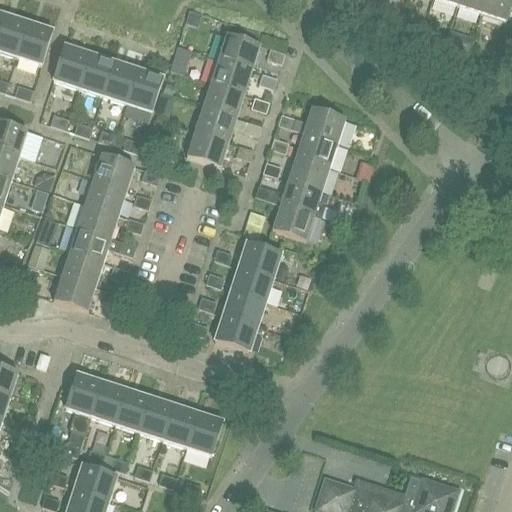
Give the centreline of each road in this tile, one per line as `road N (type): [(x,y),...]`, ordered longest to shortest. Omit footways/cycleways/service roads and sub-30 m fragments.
road 1 (residential): [(298,402),(468,166)]
road 2 (residential): [(468,166),(293,0)]
road 3 (residential): [(147,353),(192,199)]
road 4 (residential): [(298,402),(147,353)]
road 5 (residential): [(147,353),(68,328),(0,331)]
road 6 (residential): [(213,511),(298,402)]
